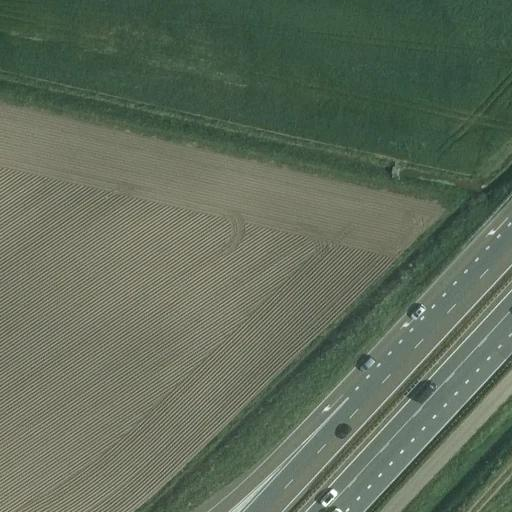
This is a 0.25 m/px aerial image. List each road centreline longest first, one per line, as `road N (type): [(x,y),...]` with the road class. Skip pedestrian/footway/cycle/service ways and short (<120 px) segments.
road 1 (motorway): [(324,511),(511,310)]
road 2 (motorway): [(511,245),(359,410)]
road 3 (unclassified): [(391,511),(511,382)]
road 4 (motorway): [(359,410),(219,511)]
road 5 (motorway): [(359,410),(264,511)]
